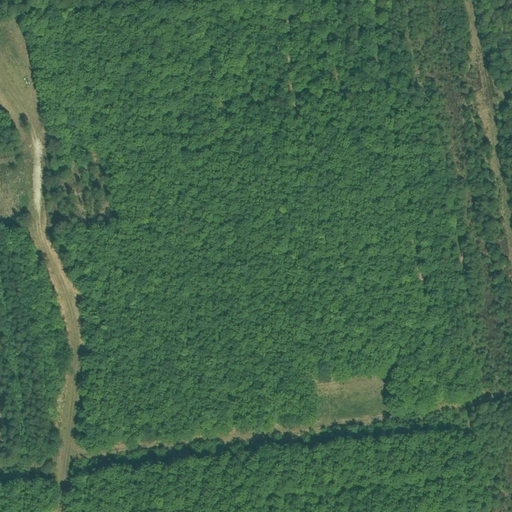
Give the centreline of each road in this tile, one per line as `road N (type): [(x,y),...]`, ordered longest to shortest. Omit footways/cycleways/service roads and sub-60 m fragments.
road 1 (track): [(511,396),(486,397),(464,427),(0,488)]
road 2 (track): [(0,82),(29,153),(32,232),(66,309),(68,382),(52,511)]
road 3 (track): [(507,194),(471,0)]
